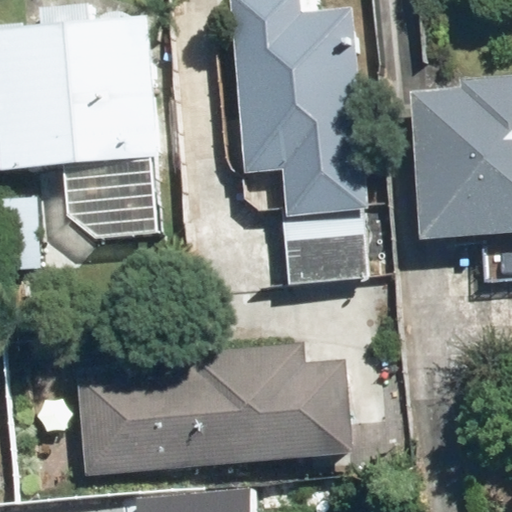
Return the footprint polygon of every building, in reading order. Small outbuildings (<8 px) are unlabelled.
[(305,32),(302,0),(237,0),(254,176),(291,172),(295,210),(286,211),(293,287),(376,279),(369,211),(382,210),(365,26),(305,32)] [(172,159),(159,16),(0,30),(0,51),(11,174),(172,159)] [(511,238),(511,76),(472,80),(473,92),(420,96),(431,244),(511,238)] [(40,274),(39,200),(4,200),(5,274),(40,274)] [(310,366),(308,344),(192,355),(193,367),(83,377),(93,477),(360,452),(351,362),(310,366)] [(197,511),(196,490),(95,498),(96,511),(197,511)]
